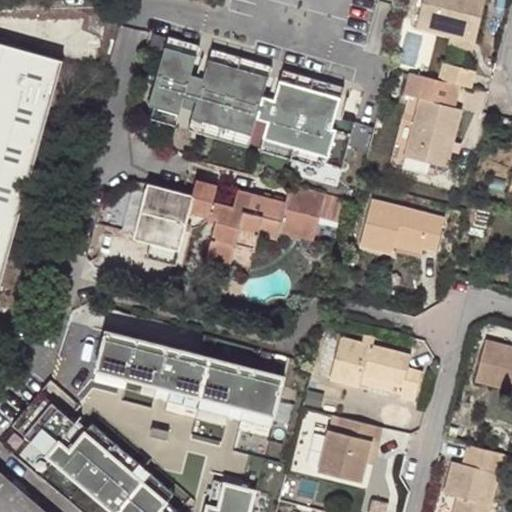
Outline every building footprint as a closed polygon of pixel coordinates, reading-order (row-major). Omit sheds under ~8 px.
[(422,0),(416,26),(450,34),(475,41),(485,0),(422,0)] [(168,40),(199,50),(203,39),(172,29),(168,40)] [(448,43),(473,48),(475,41),(450,34),(448,43)] [(0,287),(64,59),(0,40),(0,287)] [(199,50),(168,40),(149,98),(153,99),(180,108),(185,91),(193,68),(199,50)] [(215,43),(211,54),(270,74),(274,63),(215,43)] [(270,74),(211,54),(205,72),(197,95),(192,112),(251,132),(257,115),(264,93),(270,74)] [(440,79),(459,84),(470,87),(475,70),(445,62),(440,79)] [(285,67),(282,78),(342,98),(345,87),(285,67)] [(185,91),(197,95),(205,72),(193,68),(185,91)] [(454,106),(459,84),(440,79),(410,71),(404,93),(419,97),(414,118),(405,155),(430,161),(447,165),(461,108),(454,106)] [(342,98),(282,78),(275,97),(268,119),(262,136),(292,146),(288,158),(319,168),(322,156),(326,157),(324,162),(340,168),(355,123),(336,116),(342,98)] [(275,97),(264,93),(257,115),(268,119),(275,97)] [(180,108),(153,99),(149,111),(176,120),(180,108)] [(251,132),(192,112),(188,124),(247,144),(251,132)] [(292,146),(262,136),(258,148),(288,158),(292,146)] [(194,195),(183,192),(150,182),(135,237),(151,242),(180,250),(191,212),(209,217),(218,219),(216,224),(206,259),(230,266),(240,230),(278,240),(280,231),(314,241),(320,220),(327,196),(291,186),(286,205),(239,192),(234,209),(214,203),(218,187),(198,181),(194,195)] [(346,201),(327,196),(320,220),(339,225),(346,201)] [(392,252),(394,246),(395,240),(424,247),(437,250),(445,218),(372,199),(360,244),(392,252)] [(394,246),(423,253),(424,247),(395,240),(394,246)] [(176,264),(180,250),(151,242),(147,256),(176,264)] [(32,264),(52,270),(57,250),(37,245),(32,264)] [(168,347),(107,330),(97,370),(127,377),(125,388),(141,392),(143,382),(158,385),(168,347)] [(290,357),(205,333),(199,355),(180,350),(170,389),(184,393),(182,403),(228,415),(242,366),(254,369),(241,419),(272,427),(290,357)] [(362,342),(374,345),(375,338),(364,335),(362,342)] [(403,382),(400,391),(399,397),(414,400),(421,370),(409,367),(412,355),(374,345),(362,342),(341,337),(330,379),(360,387),(361,381),(364,372),(403,382)] [(475,380),(511,389),(511,345),(485,339),(475,380)] [(180,350),(168,347),(158,385),(143,382),(141,392),(182,403),(184,393),(170,389),(180,350)] [(254,369),(242,366),(228,415),(241,419),(254,369)] [(127,377),(97,370),(94,380),(125,388),(127,377)] [(403,382),(364,372),(361,381),(400,391),(403,382)] [(76,422),(40,391),(11,424),(104,504),(132,472),(85,431),(69,449),(60,440),(76,422)] [(361,482),(366,462),(372,441),(379,442),(383,427),(340,416),(336,431),(330,430),(319,471),(361,482)] [(78,419),(76,422),(60,440),(69,449),(85,431),(132,472),(104,504),(113,511),(115,511),(143,481),(166,501),(174,493),(150,472),(145,478),(135,469),(140,463),(93,422),(88,428),(78,419)] [(169,431),(157,428),(155,437),(167,440),(169,431)] [(379,442),(372,441),(366,462),(374,463),(379,442)] [(488,511),(504,453),(468,444),(463,464),(454,462),(446,494),(458,497),(454,511),(488,511)] [(0,511),(45,511),(0,472),(0,511)] [(178,511),(166,501),(143,481),(115,511),(250,511),(256,492),(215,480),(206,511),(178,511)] [(446,494),(441,511),(454,511),(458,497),(446,494)]
